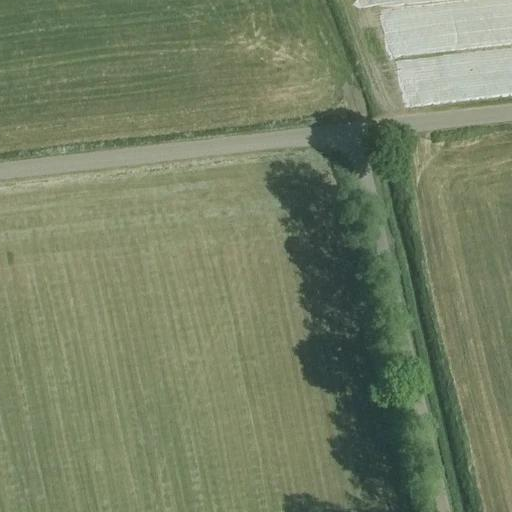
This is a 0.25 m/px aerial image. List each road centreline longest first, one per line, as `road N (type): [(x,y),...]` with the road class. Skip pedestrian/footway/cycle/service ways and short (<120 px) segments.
road 1 (unclassified): [(0,172),(511,113)]
road 2 (track): [(436,511),(349,132)]
